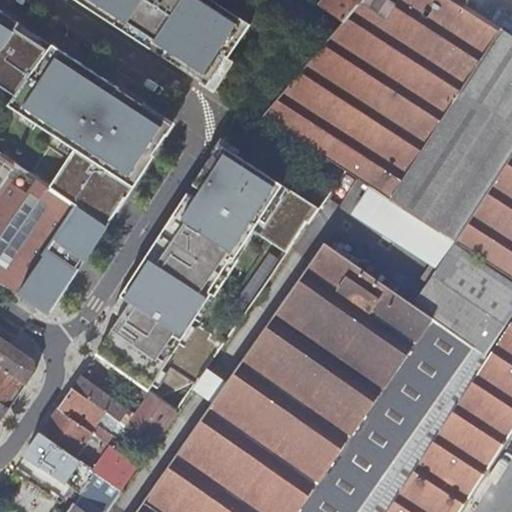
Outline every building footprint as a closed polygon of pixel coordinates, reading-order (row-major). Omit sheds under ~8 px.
[(78,0),(208,86),(228,57),(230,59),(252,25),(214,0),(78,0)] [(511,0),(366,0),(343,28),(341,26),(261,118),(344,172),(347,174),(392,202),(463,94),(462,94),(485,59),(447,36),(467,7),(471,0),(511,0)] [(327,0),(321,8),(343,23),(363,0),(327,0)] [(503,31),(467,7),(447,36),(485,59),(503,31)] [(0,97),(78,150),(52,190),(78,208),(19,292),(52,314),(170,126),(47,47),(16,27),(0,16),(0,97)] [(511,36),(504,31),(463,94),(511,126),(511,36)] [(511,126),(463,94),(392,202),(391,203),(448,239),(455,244),(457,245),(506,170),(511,161),(511,126)] [(96,355),(154,395),(162,401),(194,381),(222,342),(195,324),(254,235),(286,256),(317,210),(220,150),(199,181),(112,313),(121,319),(112,333),(96,355)] [(0,202),(23,170),(0,154),(0,202)] [(511,324),(390,511),(462,511),(481,483),(511,436),(511,161),(506,170),(457,245),(511,279),(511,324)] [(0,278),(19,292),(78,208),(52,190),(23,170),(0,202),(0,278)] [(391,203),(372,191),(360,210),(435,259),(448,239),(391,203)] [(422,280),(429,285),(453,247),(455,244),(448,239),(435,259),(422,280)] [(230,384),(215,404),(140,511),(359,511),(474,345),(482,351),(485,352),(511,310),(511,285),(453,247),(429,285),(415,306),(326,244),(230,384)] [(35,361),(0,337),(0,371),(2,368),(28,385),(37,371),(35,361)] [(474,345),(359,511),(371,511),(482,351),(474,345)] [(0,400),(11,408),(28,385),(2,368),(0,371),(0,400)] [(209,369),(195,390),(203,396),(215,404),(230,384),(217,375),(209,369)] [(83,374),(73,389),(129,428),(155,446),(166,430),(165,429),(177,412),(162,401),(154,395),(139,417),(130,411),(131,409),(83,374)] [(73,389),(58,409),(92,433),(113,447),(120,452),(126,444),(120,440),(129,428),(73,389)] [(58,409),(41,434),(75,457),(92,433),(58,409)] [(155,446),(129,428),(120,440),(126,444),(120,452),(141,467),(155,446)] [(42,466),(73,488),(82,494),(90,483),(96,472),(75,457),(41,434),(28,454),(43,465),(42,466)] [(113,447),(96,472),(124,491),(141,467),(120,452),(113,447)] [(82,494),(69,511),(109,511),(124,491),(96,472),(90,483),(82,494)]
